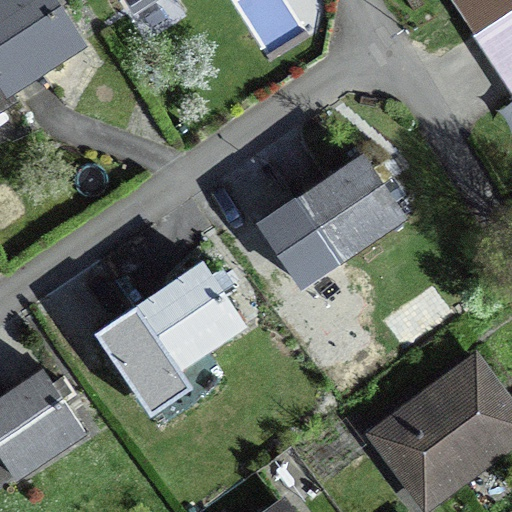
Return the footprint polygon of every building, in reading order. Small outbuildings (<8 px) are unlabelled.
[(0,87),(78,36),(53,0),(3,0),(0,2),(0,87)] [(405,206),(362,140),(293,184),(336,251),(405,206)] [(245,316),(202,249),(133,294),(176,360),(245,316)] [(511,401),(474,351),(368,430),(424,506),(511,440),(511,401)] [(84,429),(40,363),(0,388),(0,450),(15,474),(84,429)] [(296,511),(282,492),(256,511),(296,511)]
